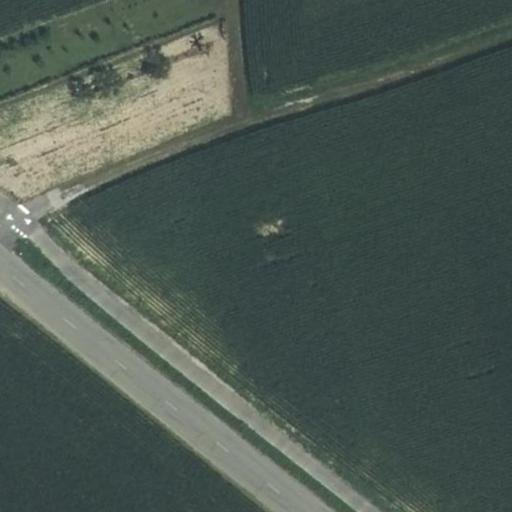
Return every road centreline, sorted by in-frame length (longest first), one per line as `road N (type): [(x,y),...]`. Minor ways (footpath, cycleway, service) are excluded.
road 1 (track): [(0,226),(240,122),(511,40)]
road 2 (secondary): [(298,511),(0,268)]
